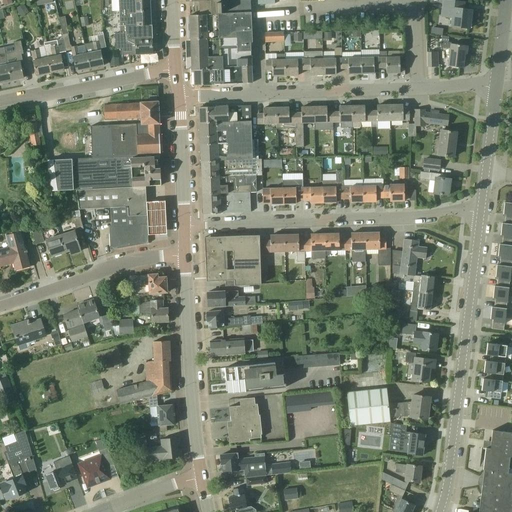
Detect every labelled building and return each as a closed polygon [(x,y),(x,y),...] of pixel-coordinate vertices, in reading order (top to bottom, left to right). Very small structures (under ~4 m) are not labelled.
[(118,0),(119,12),(128,11),(150,10),(149,0),(118,0)] [(189,0),(189,2),(200,1),(200,15),(218,14),(221,14),(233,13),(251,12),(250,0),(189,0)] [(471,10),(464,10),(457,9),(458,2),(443,0),(441,17),(451,18),(450,26),(469,28),(471,10)] [(16,8),(21,17),(29,12),(24,4),(16,8)] [(151,32),(151,25),(150,10),(128,11),(119,12),(120,33),(115,33),(132,33),(146,32),(151,32)] [(236,32),(252,31),(251,12),(233,13),(200,15),(189,15),(190,39),(219,38),(236,37),(236,32)] [(89,25),(87,17),(80,18),(82,27),(89,25)] [(443,29),(432,27),(431,34),(442,36),(443,29)] [(250,42),(252,42),(252,31),(236,32),(236,37),(219,38),(190,39),(191,57),(196,57),(199,54),(212,54),(213,53),(251,51),(250,42)] [(104,65),(100,48),(105,47),(102,32),(96,33),(97,36),(92,37),(93,42),(85,44),(87,53),(90,68),(104,65)] [(152,53),(151,38),(151,32),(146,32),(132,33),(115,33),(116,49),(120,49),(121,55),(152,53)] [(265,32),(265,42),(284,42),(284,32),(265,32)] [(323,32),(323,41),(331,41),(331,32),(323,32)] [(302,41),(302,33),(293,33),(294,41),(302,41)] [(70,45),(68,34),(62,34),(63,39),(66,51),(71,50),(76,71),(90,68),(87,53),(79,55),(77,46),(71,47),(71,45),(70,45)] [(442,36),(441,40),(440,48),(449,49),(448,56),(449,56),(448,66),(462,68),(463,68),(463,67),(462,67),(464,53),(466,54),(467,46),(451,44),(451,43),(448,42),(448,41),(448,40),(449,37),(443,36),(442,36)] [(60,52),(66,51),(63,39),(57,40),(58,45),(50,47),(49,46),(45,47),(47,57),(50,72),(64,70),(60,52)] [(24,70),(21,54),(23,54),(21,41),(14,42),(15,50),(5,52),(11,81),(23,78),(22,70),(24,70)] [(5,52),(4,47),(0,47),(0,82),(11,81),(5,52)] [(342,69),(342,53),(341,53),(341,48),(334,48),(335,58),(322,59),(323,75),(336,74),(336,69),(342,69)] [(50,72),(47,57),(46,58),(45,56),(41,57),(40,49),(31,51),(36,75),(50,72)] [(223,67),(251,66),(251,51),(213,53),(212,54),(199,54),(196,57),(191,57),(191,70),(194,70),(223,68),(223,67)] [(399,58),(404,58),(404,51),(379,52),(380,68),(386,68),(386,73),(400,73),(399,58)] [(310,69),(310,75),(323,75),(322,59),(311,59),(311,52),(303,52),(304,59),(303,59),(304,70),(310,69)] [(348,74),(361,74),(360,52),(342,53),(342,69),(348,68),(348,74)] [(374,68),(380,68),(379,52),(360,52),(361,74),(374,74),(374,68)] [(434,66),(438,66),(438,52),(427,53),(427,67),(434,66)] [(272,76),(285,76),(284,54),(276,54),(276,60),(266,61),(266,71),(272,70),(272,76)] [(304,70),(303,59),(285,59),(285,54),(284,54),(285,76),(298,75),(298,70),(304,70)] [(252,83),(252,73),(251,66),(223,67),(223,68),(194,70),(194,85),(252,83)] [(226,106),(199,107),(199,123),(251,121),(250,105),(226,106)] [(378,121),(390,121),(390,105),(377,105),(377,111),(371,111),(371,121),(371,124),(371,127),(378,127),(378,121)] [(390,121),(409,120),(409,110),(403,110),(402,105),(390,105),(390,121)] [(346,123),(352,123),(352,106),(339,106),(339,112),(333,112),(334,127),(340,127),(340,123),(346,122),(346,123)] [(371,111),(365,112),(364,106),(352,106),(352,123),(352,128),(354,128),(354,130),(359,130),(359,127),(361,127),(361,121),(371,121),(371,111)] [(303,123),(314,123),(314,107),(301,107),(301,113),(295,113),(295,128),(295,133),(296,147),(304,147),(303,123)] [(333,112),(327,112),(326,107),(314,107),(314,123),(333,123),(333,127),(334,127),(333,112)] [(257,125),(276,124),(276,108),(263,108),(263,114),(257,114),(257,125)] [(295,128),(295,113),(289,113),(289,108),(276,108),(276,124),(276,129),(295,128)] [(445,131),(445,128),(445,125),(447,125),(448,116),(438,115),(438,112),(430,111),(430,114),(424,113),(424,110),(415,110),(415,124),(415,126),(425,126),(426,123),(442,125),(442,130),(440,130),(439,140),(436,140),(435,154),(437,154),(437,156),(454,157),(455,147),(454,146),(454,142),(455,141),(456,132),(445,131)] [(44,136),(42,129),(40,121),(35,122),(35,123),(28,124),(32,146),(41,145),(39,137),(44,136)] [(217,143),(257,142),(257,140),(252,140),(251,121),(199,123),(200,144),(217,143)] [(160,154),(159,123),(141,124),(110,125),(90,126),(92,158),(112,157),(112,156),(159,154),(160,154)] [(416,136),(415,126),(415,124),(408,124),(408,136),(416,136)] [(201,161),(258,159),(257,142),(217,143),(200,144),(201,161)] [(363,145),(363,153),(371,153),(371,144),(363,145)] [(112,157),(92,158),(47,160),(51,191),(76,190),(145,186),(161,186),(159,154),(112,156),(112,157)] [(424,172),(429,173),(429,170),(439,171),(441,160),(424,158),(423,169),(424,169),(424,172)] [(201,161),(202,178),(244,176),(256,175),(262,175),(261,168),(261,160),(261,159),(258,159),(201,161)] [(399,168),(400,178),(409,178),(409,167),(399,168)] [(336,203),(336,199),(343,199),(343,186),(343,182),(342,182),(342,171),(335,171),(336,180),(322,181),(323,187),(322,187),(323,203),(336,203)] [(445,175),(429,173),(424,172),(420,172),(419,179),(435,181),(433,193),(448,195),(450,180),(445,179),(445,175)] [(202,178),(202,194),(233,193),(250,192),(257,192),(256,175),(244,176),(202,178)] [(296,200),(303,200),(302,181),(283,182),(283,188),(283,204),(296,204),(296,200)] [(323,203),(322,187),(303,187),(303,181),(302,181),(303,200),(310,200),(310,203),(323,203)] [(404,201),(404,191),(404,184),(389,184),(389,185),(383,185),(384,198),(390,198),(390,201),(404,201)] [(376,198),(384,198),(383,185),(363,186),(363,202),(376,202),(376,198)] [(146,205),(145,186),(76,190),(79,209),(111,207),(112,226),(108,226),(110,250),(111,250),(148,243),(148,238),(146,205)] [(363,202),(363,186),(343,186),(343,199),(350,199),(350,202),(363,202)] [(270,204),(283,204),(283,188),(262,188),(262,204),(270,204)] [(250,212),(250,202),(250,192),(233,193),(202,194),(203,214),(250,212)] [(511,203),(504,202),(504,203),(503,214),(505,215),(504,223),(511,224),(511,203)] [(166,204),(146,205),(148,238),(167,238),(166,204)] [(73,219),(77,231),(83,229),(79,211),(74,211),(75,218),(73,219)] [(511,224),(504,223),(502,223),(500,235),(503,236),(502,244),(511,245),(511,224)] [(32,232),(36,244),(44,241),(40,229),(32,232)] [(81,251),(78,241),(74,230),(59,235),(65,251),(69,250),(71,254),(81,251)] [(27,252),(27,250),(26,250),(21,231),(6,235),(9,246),(0,248),(0,265),(13,262),(15,269),(29,266),(25,252),(27,252)] [(345,251),(366,250),(365,233),(351,233),(351,239),(345,239),(345,250),(345,251)] [(386,248),(386,238),(379,238),(379,233),(365,233),(366,250),(366,254),(378,254),(378,265),(380,265),(380,270),(389,270),(389,265),(390,265),(390,248),(386,248)] [(305,252),(325,251),(324,234),(310,234),(310,240),(304,240),(305,262),(305,252)] [(345,250),(345,239),(339,239),(339,234),(324,234),(325,251),(327,251),(338,251),(345,250)] [(51,256),(65,251),(59,235),(45,239),(51,256)] [(261,284),(259,246),(259,235),(240,236),(204,237),(206,281),(225,280),(225,286),(248,285),(259,284),(261,284)] [(264,253),(284,252),(284,235),(270,235),(270,241),(264,241),(264,253)] [(304,240),(298,240),(298,235),(284,235),(284,252),(296,252),(297,262),(305,262),(304,240)] [(425,259),(427,247),(418,246),(419,241),(404,239),(402,251),(393,250),(393,265),(401,266),(400,274),(414,276),(415,276),(417,258),(425,259)] [(511,245),(502,244),(499,244),(498,256),(500,256),(499,265),(511,267),(511,259),(511,245)] [(511,266),(511,267),(499,265),(497,265),(495,277),(498,277),(497,286),(508,288),(510,276),(511,275),(511,266)] [(149,294),(157,293),(167,292),(166,277),(157,278),(157,274),(128,276),(129,288),(138,287),(138,284),(148,284),(149,294)] [(413,291),(432,293),(432,286),(433,286),(434,277),(421,275),(421,276),(415,276),(414,276),(412,291),(413,291)] [(346,296),(356,296),(356,286),(346,287),(346,296)] [(511,288),(508,288),(497,286),(494,286),(493,298),(495,298),(494,307),(506,309),(507,297),(511,297),(511,288)] [(305,287),(306,299),(314,299),(314,287),(312,287),(305,287)] [(238,297),(238,291),(225,291),(207,292),(208,307),(218,307),(226,306),(245,305),(245,304),(259,304),(259,296),(238,297)] [(413,291),(411,308),(430,310),(431,301),(432,293),(413,291)] [(99,318),(96,309),(93,299),(77,305),(78,310),(83,323),(99,318)] [(152,322),(158,322),(168,321),(167,308),(163,309),(162,300),(150,300),(150,301),(139,304),(139,315),(151,314),(152,322)] [(289,310),(303,309),(302,301),(288,302),(289,310)] [(511,309),(506,309),(494,307),(492,307),(490,319),(492,319),(491,329),(503,330),(505,317),(511,318),(511,309)] [(83,323),(78,310),(63,315),(72,341),(87,336),(83,323)] [(242,325),(250,325),(250,318),(250,315),(242,316),(242,317),(228,319),(229,322),(224,322),(223,311),(206,312),(206,315),(205,316),(206,318),(206,319),(207,321),(208,321),(209,329),(242,325)] [(417,312),(410,311),(409,320),(416,321),(417,312)] [(114,335),(112,326),(109,314),(102,316),(105,331),(107,341),(115,339),(114,335)] [(114,335),(133,334),(132,319),(119,320),(120,324),(112,326),(114,335)] [(46,337),(43,329),(40,320),(30,323),(29,320),(12,326),(18,346),(20,350),(28,348),(30,343),(34,342),(34,340),(46,337)] [(437,334),(416,331),(416,325),(403,323),(402,333),(414,335),(412,344),(420,345),(420,349),(423,349),(422,351),(426,351),(426,349),(435,350),(437,334)] [(250,325),(242,325),(243,335),(251,334),(250,325)] [(53,338),(59,336),(57,330),(51,333),(53,338)] [(62,344),(59,336),(53,338),(56,346),(62,344)] [(210,341),(211,356),(244,354),(244,351),(253,351),(252,340),(243,341),(243,339),(210,341)] [(157,395),(171,391),(169,341),(153,342),(154,361),(145,361),(146,381),(116,390),(120,404),(131,402),(136,401),(148,397),(157,395)] [(66,352),(73,349),(71,343),(64,345),(66,352)] [(504,363),(507,346),(487,343),(486,355),(492,356),(492,362),(504,363)] [(95,354),(100,372),(123,366),(118,347),(104,351),(95,354)] [(415,358),(415,354),(403,352),(402,359),(406,360),(405,362),(413,363),(411,381),(428,383),(430,368),(433,368),(434,360),(418,358),(415,358)] [(283,369),(340,365),(339,353),(282,357),(283,369)] [(504,363),(492,362),(485,361),(483,373),(490,373),(490,379),(502,381),(504,363)] [(232,380),(234,393),(286,387),(284,374),(276,375),(274,362),(225,368),(226,381),(232,380)] [(17,403),(9,377),(0,380),(0,400),(2,407),(17,403)] [(502,381),(490,379),(483,379),(481,390),(488,391),(487,398),(500,399),(502,381)] [(102,380),(89,384),(93,395),(105,391),(102,380)] [(58,401),(53,384),(42,387),(44,394),(47,404),(58,401)] [(430,397),(412,395),(411,402),(388,404),(387,388),(347,392),(350,426),(367,424),(385,423),(385,422),(390,422),(389,417),(409,415),(409,417),(427,419),(425,418),(427,405),(429,405),(430,397)] [(311,410),(311,407),(309,393),(285,395),(287,413),(311,410)] [(156,406),(158,406),(157,395),(148,397),(150,404),(149,404),(149,407),(156,407),(156,406)] [(150,404),(148,397),(136,401),(137,407),(138,407),(149,404),(150,404)] [(233,440),(261,437),(261,434),(262,434),(260,415),(258,415),(257,404),(255,404),(254,398),(240,399),(240,406),(229,407),(231,426),(227,426),(228,434),(232,434),(233,440)] [(173,405),(158,406),(159,422),(152,422),(150,422),(151,426),(174,424),(173,405)] [(425,435),(415,433),(405,432),(406,425),(391,423),(389,436),(398,438),(396,450),(396,451),(407,453),(423,455),(422,455),(422,454),(424,455),(425,448),(423,448),(425,435)] [(32,455),(27,439),(25,430),(14,434),(17,441),(5,446),(7,451),(4,453),(9,465),(9,464),(10,467),(9,468),(14,478),(7,481),(6,480),(0,482),(7,500),(26,493),(25,490),(28,489),(20,468),(27,466),(29,472),(36,469),(32,459),(31,460),(29,456),(32,455)] [(511,432),(492,430),(490,444),(497,445),(497,449),(486,448),(483,470),(484,470),(479,511),(481,511),(511,511),(511,507),(511,432)] [(137,440),(139,452),(140,461),(178,458),(176,438),(160,439),(161,446),(147,447),(146,439),(137,440)] [(110,479),(107,471),(114,468),(115,468),(107,448),(99,451),(100,456),(78,464),(87,488),(110,479)] [(246,478),(266,476),(266,475),(291,473),(291,471),(295,471),(294,463),(290,464),(290,462),(265,464),(264,456),(237,459),(237,453),(220,455),(220,457),(220,458),(220,461),(221,462),(221,464),(223,464),(224,471),(231,471),(231,472),(236,472),(236,471),(244,470),(245,478),(246,478)] [(65,484),(64,481),(77,476),(69,456),(53,462),(56,471),(46,475),(47,480),(51,489),(53,489),(54,491),(59,489),(59,486),(65,484)] [(419,482),(421,466),(406,464),(406,465),(396,464),(396,472),(405,473),(404,481),(405,481),(404,482),(407,484),(409,481),(419,482)] [(392,484),(395,478),(382,472),(381,480),(392,484)] [(266,476),(246,478),(247,486),(267,484),(266,476)] [(400,499),(404,490),(392,484),(389,490),(399,495),(394,504),(397,505),(394,511),(411,511),(414,505),(400,499)] [(231,510),(247,507),(243,487),(233,490),(234,496),(228,497),(231,510)] [(285,500),(298,499),(298,497),(301,497),(301,491),(297,492),(297,488),(283,489),(285,500)] [(288,511),(309,511),(308,509),(321,507),(320,500),(300,504),(301,509),(289,511),(288,511)] [(353,506),(352,501),(338,504),(339,511),(353,511),(354,511),(353,506)]
